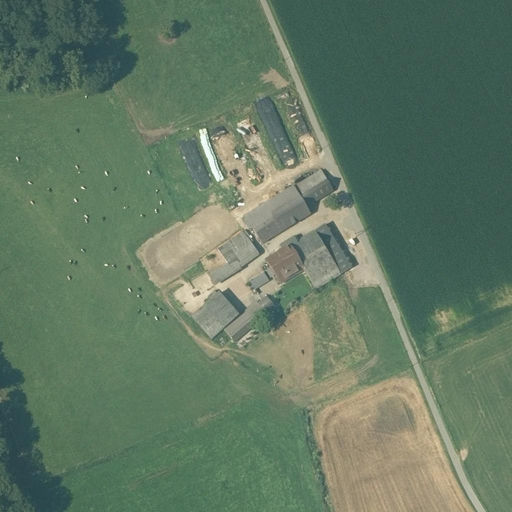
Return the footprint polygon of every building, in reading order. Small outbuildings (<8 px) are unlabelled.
[(238,123),(261,181),(272,177),(270,172),(273,171),(252,118),(238,123)] [(277,118),(265,124),(280,156),(291,151),(277,118)] [(201,144),(195,132),(181,139),(187,151),(201,144)] [(228,132),(215,135),(222,167),(235,164),(228,132)] [(322,172),(280,197),(285,204),(271,213),(273,216),(283,233),(311,216),(306,208),(334,192),(322,172)] [(323,204),(337,196),(335,192),(321,200),(323,204)] [(280,197),(246,218),(252,229),(273,216),(271,213),(285,204),(280,197)] [(191,207),(186,208),(188,219),(200,216),(199,212),(192,214),(191,207)] [(273,216),(252,229),(262,245),(283,233),(273,216)] [(244,233),(218,251),(228,266),(210,277),(215,286),(220,283),(223,288),(234,281),(231,276),(241,270),(238,266),(258,253),(244,233)] [(315,233),(290,248),(304,271),(306,269),(328,256),(315,233)] [(290,248),(290,247),(267,262),(281,285),(303,272),(304,271),(290,248)] [(251,281),(257,290),(270,281),(264,273),(251,281)] [(257,304),(225,331),(235,344),(255,326),(267,315),(257,304)]
